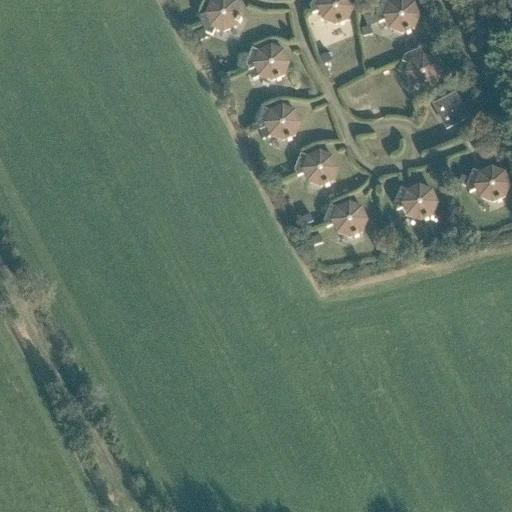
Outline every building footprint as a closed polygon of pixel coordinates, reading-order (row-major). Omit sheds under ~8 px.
[(236,5),(225,0),(222,0),(212,4),(207,16),(199,19),(206,35),(213,38),(216,30),(224,34),(236,29),(241,17),(236,5)] [(353,10),(349,0),(314,0),(310,9),(313,16),(320,13),(324,22),(336,27),(348,22),(353,10)] [(391,6),(383,3),(376,18),(379,25),(387,22),(390,31),(402,36),(415,31),(420,18),(415,6),(402,1),(391,6)] [(362,32),(364,39),(373,37),(371,30),(362,32)] [(204,32),(197,35),(201,43),(208,40),(204,32)] [(272,49),(260,54),(252,51),(246,66),(249,72),(255,70),(258,78),(259,78),(264,80),(272,83),(285,78),(289,66),(284,53),(272,49)] [(436,87),(441,75),(436,63),(424,58),(421,51),(405,57),(402,64),(409,67),(410,67),(406,75),(412,88),(424,92),(436,87)] [(321,60),(325,68),(332,64),(329,56),(321,60)] [(402,64),(398,72),(406,75),(409,67),(402,64)] [(249,72),(247,73),(251,81),(258,78),(255,70),(249,72)] [(448,131),(468,120),(455,97),(435,107),(448,131)] [(300,126),(295,114),(283,109),(272,113),(264,110),(257,126),(260,133),(268,130),(271,138),(283,143),(295,138),(300,126)] [(271,138),(268,130),(260,133),(263,141),(271,138)] [(338,171),(333,159),(321,154),(309,159),(301,156),(295,172),(298,179),(305,176),(309,184),(321,189),(333,184),(338,171)] [(473,172),(467,188),(470,195),(477,192),(481,200),(493,205),(505,199),(510,187),(505,175),(493,170),(481,175),(473,172)] [(469,181),(462,178),(459,186),(466,189),(469,181)] [(438,206),(433,194),(420,189),(409,193),(401,190),(395,206),(397,213),(405,210),(408,218),(420,223),(433,218),(438,206)] [(367,223),(362,210),(350,206),(338,211),(330,207),(324,223),(327,230),(335,227),(338,235),(350,240),(363,235),(367,223)] [(444,213),(437,210),(433,218),(441,221),(444,213)] [(306,228),(314,224),(311,217),(303,220),(306,228)] [(315,248),(323,245),(321,238),(312,241),(315,248)]
